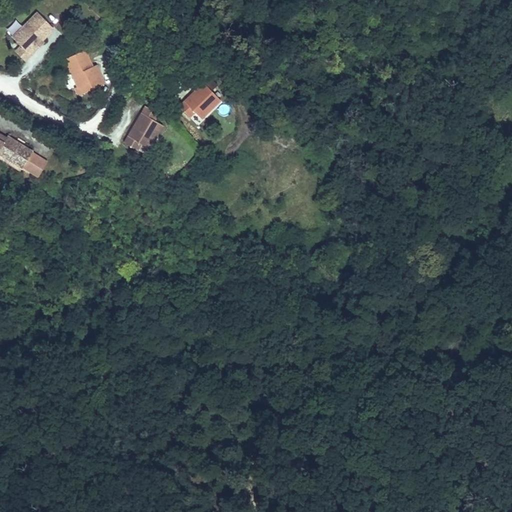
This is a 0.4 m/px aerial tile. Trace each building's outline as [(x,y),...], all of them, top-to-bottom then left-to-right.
[(39,36),(46,30),(62,18),(48,1),(18,25),(34,45),(41,40),(39,36)] [(49,34),(46,30),(39,36),(41,40),(49,34)] [(94,43),(75,52),(81,66),(87,79),(85,80),(89,88),(102,82),(98,75),(107,71),(102,60),(94,43)] [(105,58),(102,60),(107,71),(98,75),(102,82),(114,77),(105,58)] [(217,109),(236,91),(219,73),(212,79),(214,82),(209,87),(207,84),(193,97),(203,109),(210,102),(217,109)] [(161,99),(157,106),(170,114),(174,107),(161,99)] [(170,114),(157,106),(139,136),(151,143),(155,137),(165,142),(178,119),(170,114)] [(0,154),(22,168),(32,152),(33,150),(8,135),(6,137),(4,141),(0,139),(0,154)] [(47,161),(32,152),(23,166),(39,176),(47,161)]
